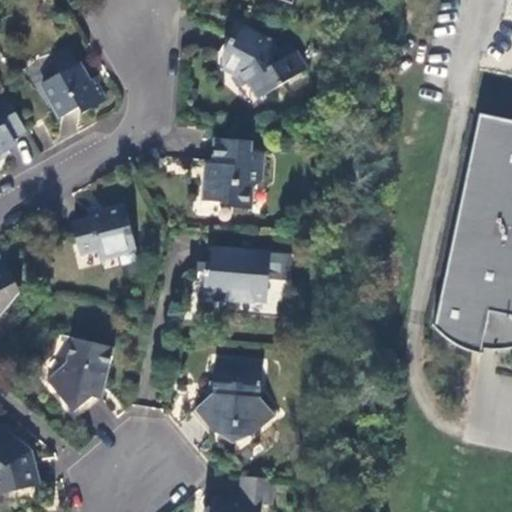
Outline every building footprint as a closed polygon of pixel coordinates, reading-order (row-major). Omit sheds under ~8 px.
[(307,71),(292,43),(281,50),(264,41),(265,38),(245,27),(237,40),(234,39),(225,55),(225,66),(238,73),(246,87),(252,83),(263,99),(307,71)] [(44,86),(63,120),(81,110),(84,114),(106,102),(97,87),(95,88),(81,65),(79,66),(73,54),(52,65),(58,78),(44,86)] [(14,140),(27,133),(6,95),(0,98),(0,153),(16,145),(14,140)] [(511,120),(480,114),(434,328),(443,338),(464,351),(480,356),(482,352),(507,351),(511,349),(511,120)] [(254,144),(217,141),(214,177),(208,176),(205,202),(230,204),(234,210),(251,211),(253,188),(263,178),(265,155),(253,153),(254,144)] [(137,253),(125,206),(91,215),(92,223),(75,227),(82,255),(98,251),(100,258),(118,253),(120,257),(137,253)] [(272,256),(214,250),(212,272),(208,272),(206,295),(225,299),(234,289),(250,291),(253,298),(269,299),(272,256)] [(21,294),(6,264),(0,266),(0,318),(2,318),(21,294)] [(115,350),(75,340),(69,364),(49,381),(75,413),(105,388),(115,350)] [(265,365),(218,361),(214,395),(197,411),(217,435),(227,427),(245,428),(253,438),(276,417),(261,398),(265,365)] [(0,428),(0,495),(40,486),(33,460),(30,457),(27,451),(0,428)] [(274,506),(275,480),(243,478),(241,503),(212,500),(211,511),(261,511),(262,506),(274,506)]
